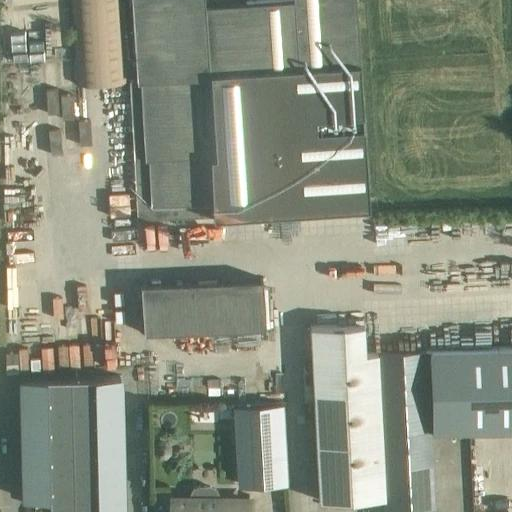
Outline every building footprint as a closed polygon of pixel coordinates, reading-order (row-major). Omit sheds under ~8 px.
[(125,80),(119,0),(70,0),(76,84),(125,80)] [(214,155),(203,0),(130,0),(136,81),(139,81),(144,160),(133,160),(136,220),(212,217),(209,155),(214,155)] [(257,0),(246,1),(259,214),(369,206),(507,197),(493,0),(257,0)] [(20,119),(75,117),(73,89),(72,62),(17,65),(20,119)] [(52,124),(53,146),(76,145),(75,123),(52,124)] [(0,226),(1,264),(21,263),(19,201),(0,201),(0,226)] [(19,322),(18,277),(7,278),(8,323),(19,322)] [(263,278),(140,282),(142,332),(264,329),(263,278)] [(57,344),(82,343),(82,335),(92,335),(91,316),(56,318),(57,344)] [(363,322),(309,325),(319,501),(385,497),(385,511),(433,511),(430,432),(511,429),(511,347),(365,353),(363,322)] [(123,511),(120,376),(21,379),(23,497),(22,497),(22,499),(49,498),(49,511),(66,511),(74,511),(73,511),(123,511)] [(283,403),(233,406),(237,486),(288,483),(283,403)] [(158,441),(152,446),(152,453),(158,459),(166,459),(171,453),(171,446),(166,441),(158,441)] [(250,511),(251,501),(220,500),(220,494),(216,488),(210,485),(199,485),(194,487),(190,493),(190,500),(172,500),(172,508),(166,508),(163,511),(162,511),(250,511)]
